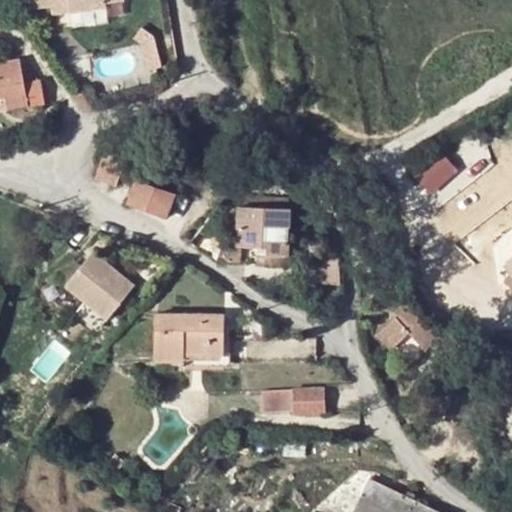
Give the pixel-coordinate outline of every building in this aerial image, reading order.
[(27,0),(28,7),(47,5),(46,0),(63,0),(65,10),(101,5),(101,0),(104,0),(27,0)] [(19,58),(0,61),(0,93),(4,93),(7,107),(27,104),(19,58)] [(124,157),(104,150),(95,178),(114,185),(124,157)] [(447,150),(417,174),(433,193),(463,169),(447,150)] [(176,192),(134,177),(126,202),(167,217),(176,192)] [(289,206),(236,204),(235,245),(255,245),(255,252),(287,253),(289,206)] [(511,245),(507,241),(493,254),(508,270),(501,276),(511,289),(511,245)] [(84,295),(107,314),(133,281),(92,248),(65,281),(84,295)] [(287,253),(255,252),(254,263),(287,265),(287,253)] [(323,264),(300,263),(300,280),(322,281),(323,264)] [(98,325),(107,314),(84,295),(75,308),(98,325)] [(405,299),(374,329),(391,347),(409,331),(426,349),(443,333),(426,315),(423,318),(405,299)] [(156,359),(184,359),(184,352),(221,352),(221,333),(222,312),(156,312),(156,359)] [(184,352),(184,359),(184,364),(228,364),(228,333),(221,333),(221,352),(184,352)] [(321,387),(294,388),(295,410),(322,409),(321,387)] [(295,410),(294,388),(264,389),(265,411),(295,410)] [(117,454),(109,464),(118,471),(126,462),(117,454)] [(313,511),(351,511),(368,479),(355,472),(330,493),(310,511),(311,511),(313,511)] [(438,511),(368,479),(351,511),(438,511)]
